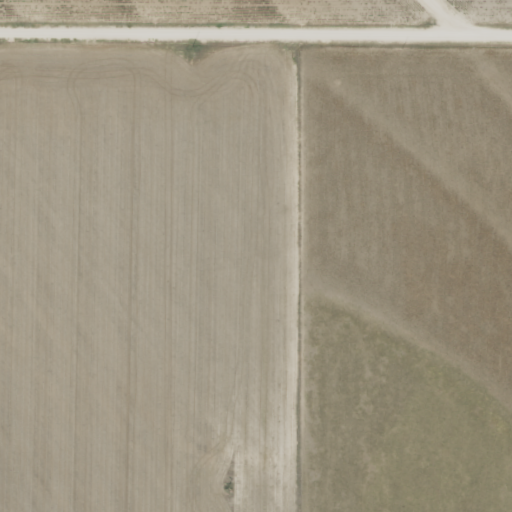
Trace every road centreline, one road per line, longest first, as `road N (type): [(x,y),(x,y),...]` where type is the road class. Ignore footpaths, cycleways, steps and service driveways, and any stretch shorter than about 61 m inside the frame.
road 1 (residential): [(0,40),(511,44)]
road 2 (residential): [(326,246),(329,480),(304,511)]
road 3 (residential): [(321,43),(326,246)]
